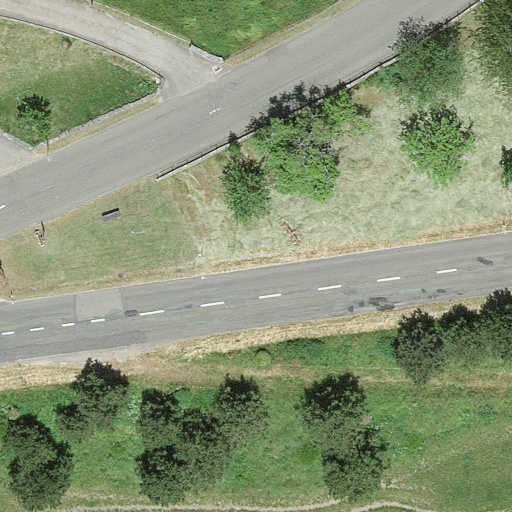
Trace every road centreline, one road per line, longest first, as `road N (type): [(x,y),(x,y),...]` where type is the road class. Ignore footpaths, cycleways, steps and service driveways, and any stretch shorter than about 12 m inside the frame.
road 1 (tertiary): [(511,261),(0,331)]
road 2 (residential): [(0,210),(159,146),(433,0)]
